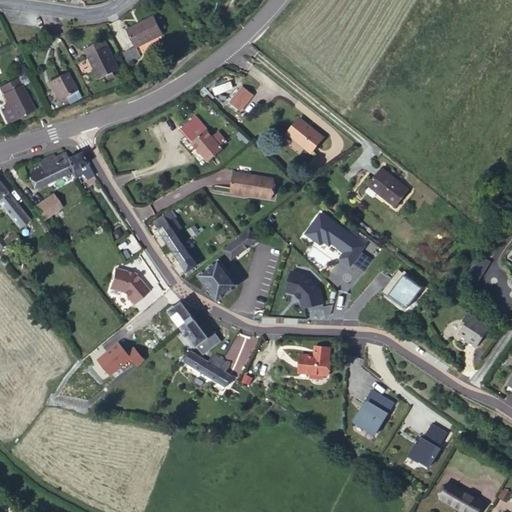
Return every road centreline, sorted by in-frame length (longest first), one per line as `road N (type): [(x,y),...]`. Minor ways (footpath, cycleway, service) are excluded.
road 1 (unclassified): [(77,126),(179,287),(235,322),(394,338),(511,410)]
road 2 (tertiary): [(278,0),(196,76),(77,126)]
road 3 (unknown): [(237,40),(372,167)]
road 4 (residential): [(0,2),(93,14),(124,0)]
